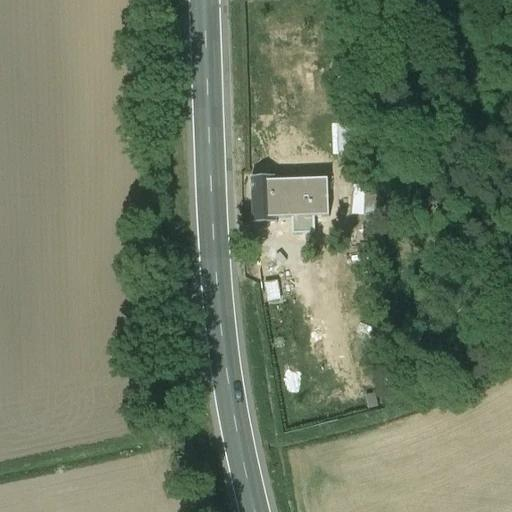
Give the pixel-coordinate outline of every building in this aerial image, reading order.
[(276,183),(276,179),(265,179),(252,180),(253,226),(277,225),(277,223),(277,221),(277,208),(277,202),(276,195),(276,183)] [(276,183),(276,195),(277,202),(277,208),(277,221),(291,220),(293,237),(315,236),(315,220),(330,219),(328,182),(276,183)] [(366,189),(353,188),(353,193),(351,216),(365,217),(366,196),(366,189)] [(376,196),(366,196),(365,217),(375,217),(376,196)] [(276,301),(273,283),(262,285),(264,303),(276,301)]
